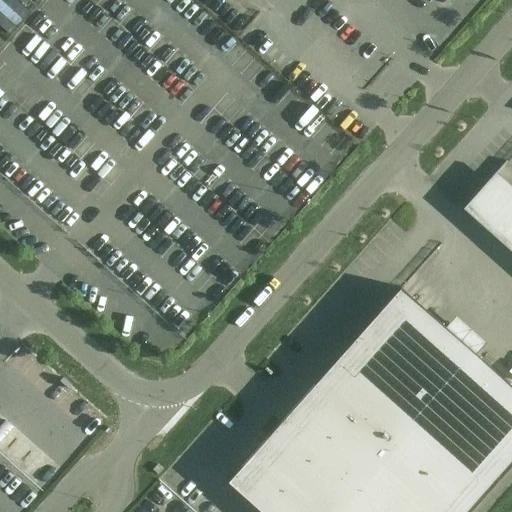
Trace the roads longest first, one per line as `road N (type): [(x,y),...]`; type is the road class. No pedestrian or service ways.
road 1 (unclassified): [(156,395),(182,388),(511,29)]
road 2 (unclassified): [(0,275),(126,386),(156,395)]
